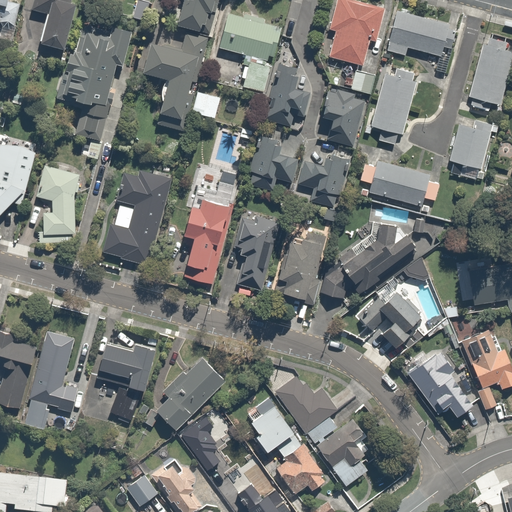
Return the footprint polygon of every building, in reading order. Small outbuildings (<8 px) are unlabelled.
[(0,0),(0,16),(11,20),(16,0),(0,0)] [(38,0),(35,14),(50,18),(42,46),(70,53),(79,18),(82,6),(76,4),(77,0),(38,0)] [(140,0),(137,17),(153,20),(157,0),(140,0)] [(223,0),(191,0),(184,28),(185,28),(214,36),(223,0)] [(290,0),(283,27),(289,29),(287,38),(296,40),(307,43),(312,44),(322,0),(290,0)] [(389,8),(351,0),(339,0),(332,31),(340,33),(334,58),(365,65),(371,39),(382,41),(389,8)] [(410,49),(444,59),(443,64),(452,66),(463,30),(453,27),(400,12),(389,51),(408,56),(410,49)] [(283,27),(230,14),(220,50),(248,57),(240,87),(273,95),(280,64),(289,29),(283,27)] [(106,143),(120,93),(115,92),(123,65),(128,67),(136,38),(86,23),(74,67),(82,69),(73,100),(88,104),(79,135),(86,137),(81,155),(99,160),(104,142),(106,143)] [(199,91),(214,36),(185,28),(179,48),(156,42),(147,78),(173,84),(161,127),(187,134),(193,112),(199,91)] [(511,41),(487,35),(469,107),(502,115),(511,76),(511,50),(508,50),(511,41)] [(307,43),(296,40),(290,66),(280,64),(273,95),(266,120),(297,128),(300,117),(313,120),(322,84),(307,43)] [(374,127),(382,129),(380,139),(394,143),(397,133),(407,135),(422,74),(398,68),(396,77),(387,75),(374,127)] [(379,74),(358,70),(354,89),(374,94),(379,74)] [(370,100),(329,89),(316,137),(356,148),(370,100)] [(224,97),(199,91),(193,112),(218,119),(224,97)] [(494,132),(462,124),(453,161),(461,163),(459,174),(482,180),(494,132)] [(261,138),(248,186),(275,194),(277,185),(296,190),(305,160),(283,154),(285,144),(261,138)] [(38,153),(3,141),(0,154),(0,222),(19,202),(25,204),(38,153)] [(305,160),(296,190),(317,196),(315,205),(338,211),(351,162),(329,156),(327,166),(305,160)] [(441,184),(433,182),(435,173),(381,160),(379,167),(367,164),(363,180),(375,183),(372,194),(427,207),(429,198),(437,200),(441,184)] [(151,269),(175,179),(125,165),(115,203),(137,209),(131,230),(114,225),(105,256),(151,269)] [(70,168),(50,167),(41,198),(54,202),(55,202),(56,202),(55,213),(48,212),(47,235),(77,236),(79,194),(82,194),(83,174),(70,174),(70,168)] [(215,286),(237,209),(243,187),(223,181),(220,192),(201,187),(187,237),(198,240),(188,278),(215,286)] [(266,293),(285,222),(255,214),(236,284),(266,293)] [(322,290),(327,297),(344,298),(361,285),(368,294),(441,236),(425,216),(403,233),(395,224),(383,224),(327,268),(322,290)] [(309,244),(295,240),(280,296),(317,306),(324,280),(320,278),(331,238),(312,233),(309,244)] [(488,276),(473,280),(480,308),(511,299),(511,269),(505,271),(509,284),(491,288),(488,276)] [(384,305),(378,298),(354,318),(371,338),(385,325),(405,349),(432,326),(401,290),(384,305)] [(490,322),(457,336),(488,412),(502,406),(496,393),(511,386),(511,358),(502,333),(496,336),(490,322)] [(432,335),(444,351),(456,343),(443,326),(432,335)] [(30,410),(46,343),(0,331),(0,372),(7,374),(0,403),(30,410)] [(78,343),(48,336),(46,343),(30,410),(27,424),(49,429),(55,405),(79,411),(87,379),(70,375),(78,343)] [(140,353),(109,345),(100,381),(117,385),(110,413),(146,422),(165,350),(142,344),(140,353)] [(440,354),(412,376),(434,406),(439,402),(447,414),(454,409),(463,422),(481,409),(460,381),(464,378),(444,351),(440,354)] [(179,430),(228,382),(203,356),(166,392),(172,398),(159,410),(179,430)] [(277,389),(318,449),(321,447),(344,431),(332,413),(339,408),(325,386),(314,393),(301,373),(277,389)] [(278,394),(250,414),(265,435),(260,438),(271,455),(280,449),(286,457),(308,442),(310,440),(278,394)] [(344,431),(321,447),(349,487),(377,468),(359,442),(371,434),(361,420),(344,431)] [(334,480),(308,442),(286,457),(276,463),(300,498),(319,485),(322,489),(334,480)] [(202,511),(213,504),(185,463),(160,480),(181,511),(202,511)] [(13,473),(0,471),(0,511),(70,511),(73,481),(13,477),(13,473)] [(150,472),(127,488),(140,506),(163,490),(150,472)] [(290,511),(264,474),(225,501),(231,511),(290,511)] [(348,511),(350,511),(338,492),(310,511),(348,511)]
